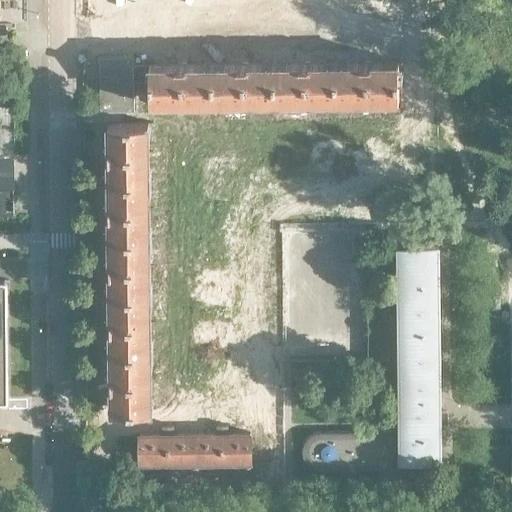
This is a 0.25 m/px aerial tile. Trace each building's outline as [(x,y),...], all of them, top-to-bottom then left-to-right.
[(106,0),(109,157),(156,157),(155,43),(155,34),(155,5),(154,0),(106,0)] [(171,34),(163,34),(163,43),(171,43),(171,34)] [(171,72),(163,72),(163,82),(171,82),(171,72)] [(277,109),(242,109),(243,157),(400,157),(400,109),(359,109),(359,89),(339,90),(339,109),(326,109),(316,109),(287,109),(277,109)] [(287,90),(277,90),(277,99),(287,99),(287,90)] [(326,90),(316,90),(316,99),(326,99),(326,90)] [(287,99),(277,99),(277,109),(287,109),(287,99)] [(326,99),(316,99),(316,109),(326,109),(326,99)] [(171,111),(163,111),(163,120),(171,120),(171,111)] [(171,146),(162,146),(162,156),(171,156),(171,146)] [(447,423),(446,410),(439,410),(438,244),(398,244),(400,430),(392,430),(392,428),(378,428),(378,430),(320,430),(317,431),(314,432),(312,433),(310,434),(308,436),(305,439),(304,442),(303,443),(303,445),(302,446),(302,448),(302,451),(302,455),(303,457),(304,458),(305,460),(306,462),(307,462),(307,463),(309,465),(311,466),(314,468),(317,469),(319,469),(321,469),(379,469),(379,471),(393,471),(393,468),(400,468),(400,471),(400,472),(400,473),(401,474),(402,476),(404,478),(405,479),(406,480),(409,481),(411,482),(413,481),(415,481),(416,481),(417,480),(419,479),(420,478),(420,477),(421,476),(422,475),(422,474),(423,472),(423,471),(423,459),(440,459),(440,424),(442,424),(448,424),(448,423),(447,423)]
